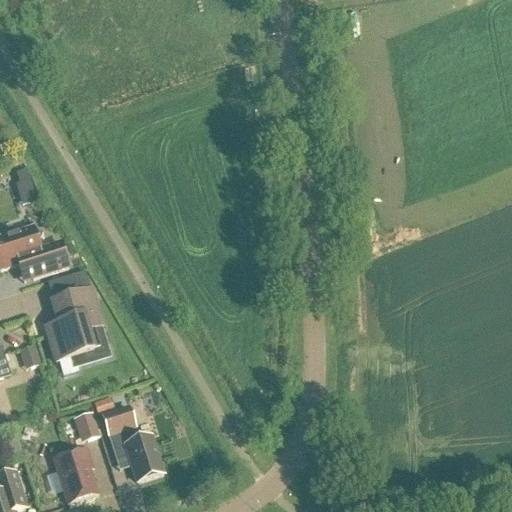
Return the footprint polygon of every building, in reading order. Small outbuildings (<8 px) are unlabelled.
[(31,187),(28,176),(17,179),(20,190),(31,187)] [(0,276),(19,271),(27,268),(32,286),(68,274),(66,268),(60,248),(40,254),(38,248),(43,238),(33,233),(33,232),(0,242),(0,276)] [(57,305),(53,306),(60,328),(45,333),(56,367),(75,362),(77,370),(107,361),(99,333),(102,332),(91,295),(88,296),(83,281),(53,290),(57,305)] [(20,356),(26,375),(40,370),(34,351),(20,356)] [(0,383),(9,380),(1,354),(0,354),(0,383)] [(94,408),(98,421),(114,415),(110,403),(94,408)] [(130,415),(103,424),(108,439),(117,468),(130,464),(138,488),(163,480),(151,442),(136,447),(132,432),(135,431),(130,415)] [(74,425),(82,449),(100,443),(93,419),(74,425)] [(0,444),(0,461),(4,474),(25,467),(16,439),(0,444)] [(94,473),(88,454),(53,465),(68,511),(83,506),(86,507),(93,505),(95,502),(98,501),(90,475),(94,473)] [(25,511),(24,506),(15,477),(0,482),(0,511),(25,511)]
